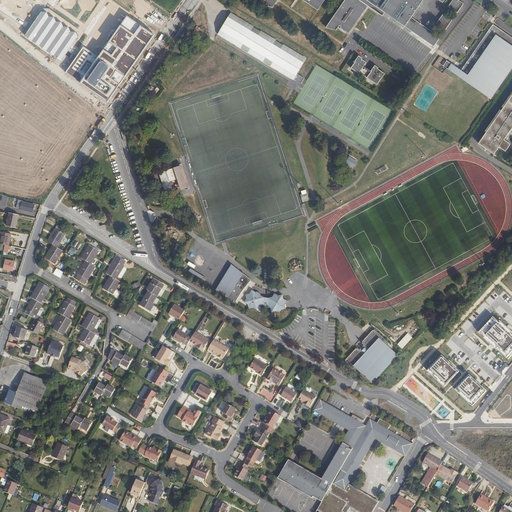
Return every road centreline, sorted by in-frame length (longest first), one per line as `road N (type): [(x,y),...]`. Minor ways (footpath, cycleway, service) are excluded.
road 1 (tertiary): [(261,332),(360,390),(405,406),(430,430)]
road 2 (track): [(213,32),(211,49),(261,78),(297,147)]
road 3 (tertiary): [(107,118),(190,0)]
road 4 (residential): [(511,313),(497,300),(458,341),(502,384)]
road 5 (tertiary): [(147,248),(107,118)]
